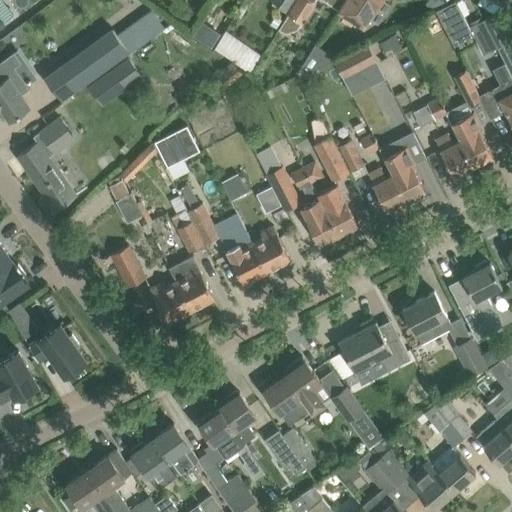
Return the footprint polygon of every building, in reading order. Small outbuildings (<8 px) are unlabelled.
[(273,0),(272,1),(285,9),(290,0),(273,0)] [(302,24),(315,4),(309,0),(296,0),(287,15),(302,24)] [(339,9),(345,0),(322,0),(338,10),(339,9)] [(382,0),(345,0),(339,9),(363,25),(369,16),(377,22),(389,4),(382,0)] [(454,45),(474,35),(455,0),(454,0),(436,9),(454,45)] [(200,21),(192,34),(212,48),(224,30),(209,20),(205,25),(200,21)] [(61,100),(128,51),(112,30),(45,78),(61,100)] [(226,31),(214,49),(250,73),(262,54),(226,31)] [(387,56),(401,48),(394,35),(379,43),(387,56)] [(511,39),(497,47),(506,63),(511,74),(511,39)] [(385,75),(368,42),(334,59),(343,77),(359,69),(367,85),(385,75)] [(22,63),(14,51),(0,60),(0,107),(1,107),(10,120),(29,107),(21,95),(30,89),(16,67),(22,63)] [(129,55),(103,74),(117,93),(143,75),(129,55)] [(253,72),(264,87),(277,77),(266,62),(253,72)] [(511,74),(506,63),(495,69),(502,84),(504,83),(509,92),(499,97),(511,122),(511,74)] [(469,104),(481,98),(467,69),(455,75),(469,104)] [(435,118),(446,112),(438,98),(427,103),(435,118)] [(473,165),(492,155),(479,129),(483,127),(474,110),(460,118),(454,107),(446,111),(460,139),(473,165)] [(72,133),(61,117),(33,136),(37,141),(17,155),(55,210),(76,195),(49,157),(66,145),(62,140),(72,133)] [(202,150),(190,125),(158,142),(170,166),(202,150)] [(362,134),(366,150),(381,147),(377,130),(362,134)] [(473,165),(460,139),(453,142),(448,132),(435,138),(441,149),(440,149),(453,175),(473,165)] [(330,134),(314,141),(333,178),(349,170),(330,134)] [(350,138),(339,144),(352,169),(363,163),(350,138)] [(397,139),(380,148),(392,173),(406,199),(409,197),(410,200),(423,194),(421,191),(425,189),(412,164),(416,162),(406,142),(400,145),(397,139)] [(151,140),(121,171),(126,181),(157,149),(151,140)] [(275,143),(259,149),(266,169),(282,164),(275,143)] [(160,159),(154,162),(166,186),(173,183),(160,159)] [(316,159),(303,165),(312,182),(324,175),(317,162),(316,159)] [(283,165),(267,174),(285,209),(302,200),(284,165),(283,165)] [(317,193),(312,182),(303,165),(291,172),(299,187),(302,186),(310,202),(301,207),(306,217),(319,243),(338,233),(317,193)] [(406,199),(392,173),(386,177),(381,166),(368,172),(373,183),(386,209),(406,199)] [(237,173),(221,181),(231,200),(247,192),(237,173)] [(122,179),(110,185),(117,200),(129,194),(122,179)] [(205,242),(219,235),(190,179),(176,186),(193,219),(205,242)] [(317,193),(338,233),(358,223),(337,183),(317,193)] [(235,198),(244,217),(263,209),(254,190),(235,198)] [(136,201),(147,221),(159,215),(148,195),(136,201)] [(193,219),(177,227),(189,250),(205,242),(193,219)] [(252,242),(267,270),(290,258),(274,225),(260,231),(262,236),(252,242)] [(226,249),(243,282),(252,277),(254,280),(266,274),(265,271),(267,270),(252,242),(246,230),(231,237),(235,244),(226,249)] [(0,242),(0,268),(13,259),(12,259),(0,242)] [(129,285),(145,277),(128,244),(112,252),(129,285)] [(214,296),(192,252),(168,265),(176,280),(191,308),(214,296)] [(0,300),(28,281),(24,275),(26,274),(18,263),(16,264),(13,259),(0,268),(0,300)] [(464,279),(450,287),(472,328),(473,328),(497,315),(493,307),(494,306),(487,292),(502,284),(490,261),(462,276),(464,279)] [(167,321),(191,308),(176,280),(166,285),(163,281),(150,288),(167,321)] [(421,342),(453,326),(434,291),(416,300),(412,298),(405,301),(405,306),(403,307),(421,342)] [(22,300),(9,310),(28,335),(41,325),(22,300)] [(376,321),(338,340),(354,371),(381,357),(387,370),(411,358),(399,335),(387,341),(376,321)] [(69,335),(59,322),(28,344),(37,360),(49,352),(64,374),(69,371),(72,374),(83,366),(81,363),(86,359),(77,346),(80,344),(72,333),(69,335)] [(469,375),(486,365),(470,337),(454,346),(469,375)] [(37,384),(18,349),(0,358),(0,397),(1,399),(12,393),(14,397),(23,392),(25,396),(38,389),(36,385),(37,384)] [(511,368),(511,350),(503,358),(511,368)] [(284,368),(282,370),(285,374),(310,410),(313,414),(316,412),(321,407),(320,405),(323,402),(329,396),(347,421),(348,420),(363,408),(346,384),(344,386),(336,375),(325,384),(322,380),(320,381),(302,355),(284,368)] [(511,373),(499,359),(489,368),(511,395),(511,396),(495,411),(498,415),(511,431),(511,373)] [(285,374),(264,389),(289,425),(310,410),(285,374)] [(254,435),(244,422),(255,414),(240,391),(221,404),(247,440),(254,435)] [(465,437),(473,430),(445,395),(436,401),(436,402),(465,437)] [(454,446),(465,437),(436,402),(424,411),(454,446)] [(219,406),(198,420),(213,441),(214,443),(224,457),(235,449),(243,459),(243,463),(253,477),(263,470),(244,443),(219,406)] [(511,431),(498,415),(475,435),(499,462),(511,450),(511,431)] [(157,435),(153,437),(177,472),(181,470),(198,458),(174,423),(157,435)] [(309,450),(292,427),(284,433),(300,456),(309,450)] [(300,456),(284,433),(280,428),(265,439),(268,443),(284,467),(288,464),(295,474),(306,465),(300,456)] [(134,451),(132,452),(148,475),(157,487),(177,472),(153,437),(144,444),(142,441),(132,448),(134,451)] [(460,453),(458,454),(451,446),(431,463),(454,490),(475,471),(460,453)] [(91,466),(87,469),(117,511),(157,511),(160,511),(154,503),(149,495),(129,509),(113,485),(133,471),(128,464),(117,448),(91,466)] [(388,449),(378,458),(399,483),(406,477),(417,490),(433,508),(454,490),(431,463),(427,458),(409,474),(388,449)] [(382,487),(362,504),(368,511),(404,511),(396,502),(388,492),(399,483),(378,458),(365,468),(382,487)] [(117,511),(87,469),(66,484),(82,506),(90,501),(98,511),(117,511)] [(220,472),(211,479),(234,511),(232,511),(247,511),(244,507),(249,504),(230,477),(226,480),(220,472)] [(230,477),(249,504),(254,499),(236,473),(230,477)] [(334,511),(321,496),(310,506),(315,511),(368,511),(362,504),(352,511),(334,511)]
